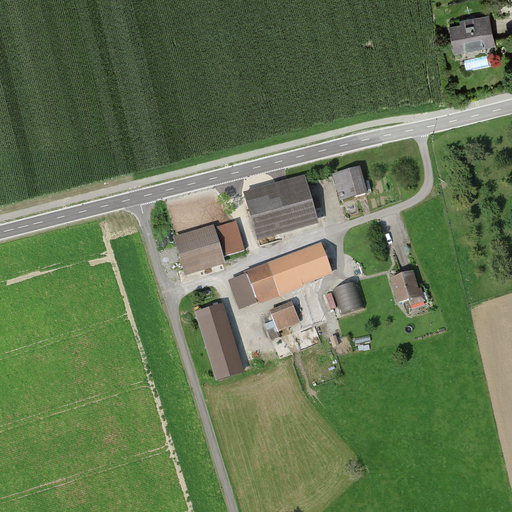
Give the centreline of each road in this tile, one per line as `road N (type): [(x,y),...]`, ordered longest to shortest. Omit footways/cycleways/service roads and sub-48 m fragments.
road 1 (tertiary): [(0,234),(511,106)]
road 2 (track): [(420,129),(431,174),(418,198),(170,295)]
road 3 (track): [(235,511),(141,197)]
